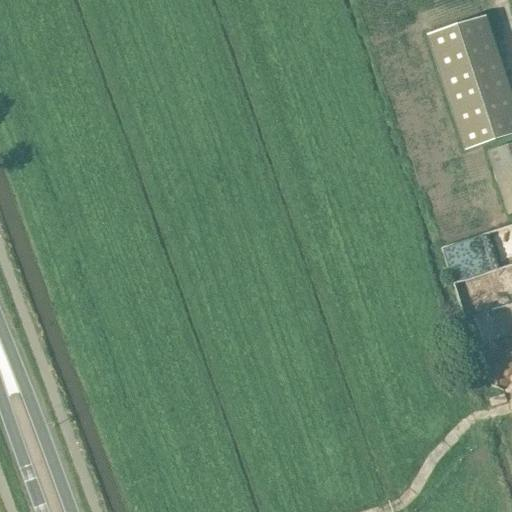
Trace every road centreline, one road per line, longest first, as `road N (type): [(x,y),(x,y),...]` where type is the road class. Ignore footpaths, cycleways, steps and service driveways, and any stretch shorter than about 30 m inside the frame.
road 1 (primary): [(70,511),(25,389),(0,353)]
road 2 (primary): [(0,382),(41,511)]
